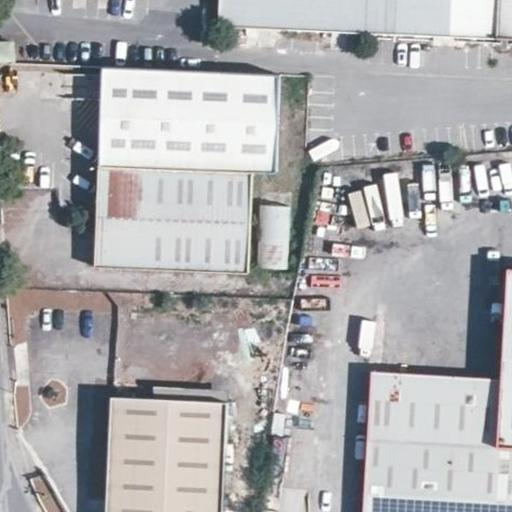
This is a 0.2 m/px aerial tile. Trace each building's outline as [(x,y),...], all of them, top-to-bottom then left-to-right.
[(511,0),(223,0),(223,26),(497,39),(511,39),(511,0)] [(0,41),(0,63),(14,64),(14,41),(0,41)] [(254,172),(280,172),(282,74),(107,66),(101,166),(254,172)] [(254,172),(101,166),(97,267),(250,272),(254,172)] [(289,269),(290,206),(259,205),(258,269),(289,269)] [(511,511),(511,275),(505,379),(376,370),(371,437),(367,511),(511,511)] [(223,511),(229,401),(113,399),(109,511),(223,511)] [(229,429),(228,454),(239,454),(240,430),(229,429)]
